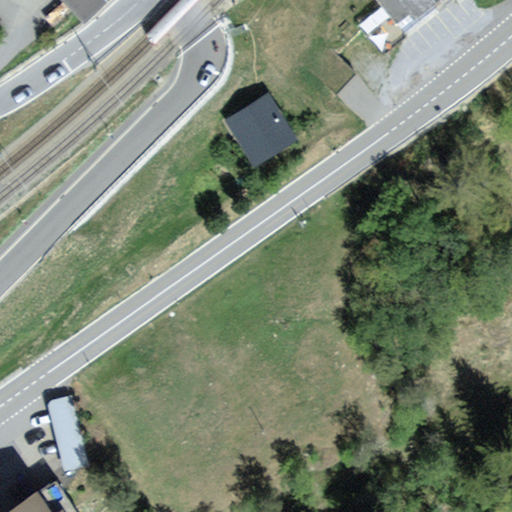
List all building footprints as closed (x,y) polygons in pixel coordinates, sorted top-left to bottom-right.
[(75,0),(93,18),(110,0),(75,0)] [(377,0),(397,25),(430,0),(377,0)] [(313,139),(278,90),(234,122),(269,170),(313,139)] [(73,398),(47,404),(64,472),(90,465),(73,398)] [(75,511),(53,481),(39,491),(53,511),(75,511)] [(53,511),(39,491),(8,511),(53,511)]
